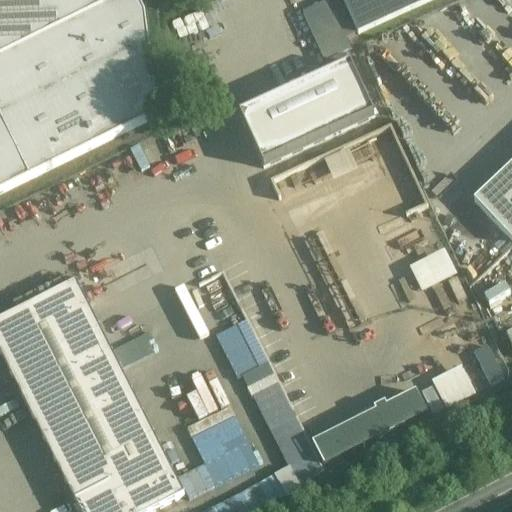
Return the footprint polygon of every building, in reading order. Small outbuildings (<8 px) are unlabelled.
[(0,0),(0,197),(158,119),(146,18),(136,0),(127,0),(103,12),(97,0),(0,0)] [(336,40),(232,81),(272,181),(384,137),(356,66),(348,69),(336,40)] [(511,171),(474,208),(511,248),(511,171)] [(447,253),(413,270),(425,294),(459,278),(447,253)] [(76,285),(0,324),(0,357),(77,511),(160,511),(185,500),(76,285)] [(250,349),(231,358),(241,378),(260,369),(250,349)] [(448,412),(478,396),(463,367),(433,383),(448,412)] [(278,375),(251,387),(295,483),(434,420),(421,391),(309,442),(278,375)] [(207,468),(180,479),(189,499),(260,469),(238,419),(194,439),(207,468)] [(257,511),(286,497),(277,479),(213,511),(257,511)]
